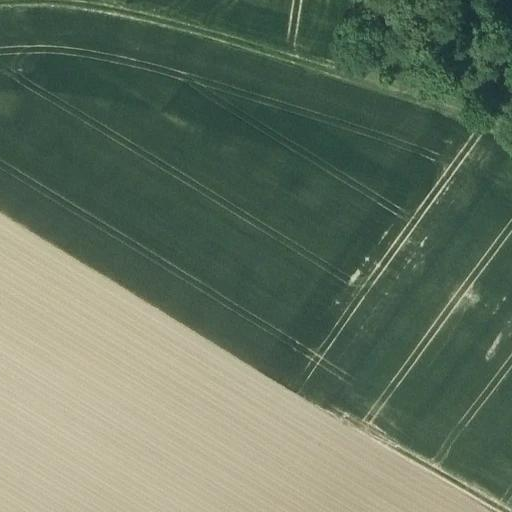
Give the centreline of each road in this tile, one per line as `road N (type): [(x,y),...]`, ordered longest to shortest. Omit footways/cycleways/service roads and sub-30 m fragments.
road 1 (track): [(511,145),(383,97),(143,28),(94,18),(0,20)]
road 2 (track): [(499,511),(351,417)]
